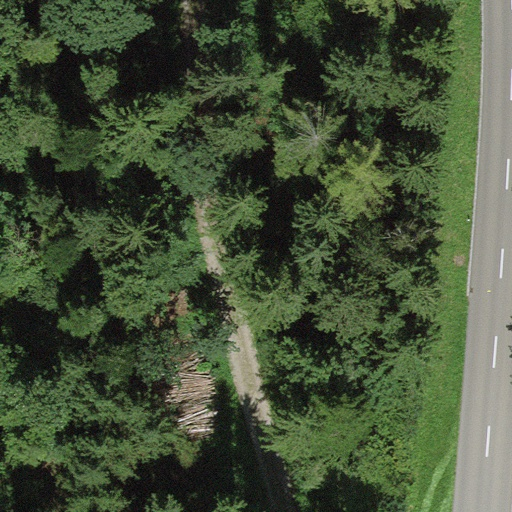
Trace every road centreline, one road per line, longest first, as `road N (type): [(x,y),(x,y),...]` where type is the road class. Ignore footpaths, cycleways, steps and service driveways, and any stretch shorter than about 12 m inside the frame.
road 1 (track): [(283,511),(210,195),(198,0)]
road 2 (tertiary): [(482,511),(511,90),(511,0)]
